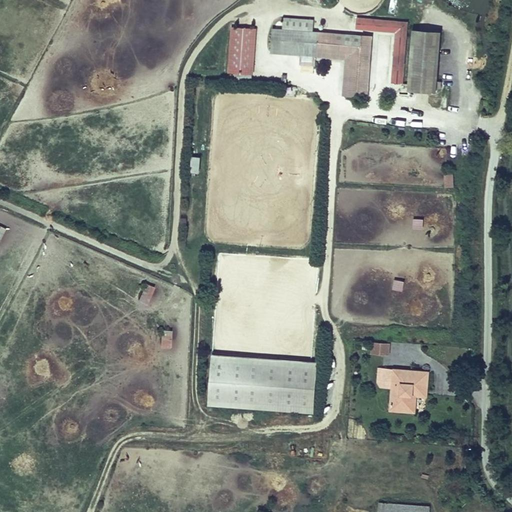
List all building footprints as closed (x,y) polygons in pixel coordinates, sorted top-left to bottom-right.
[(390,0),(389,11),(395,12),(397,0),(390,0)] [(375,8),(323,3),(322,15),(362,19),(358,69),(370,70),(375,8)] [(408,18),(379,16),(375,76),(403,79),(408,18)] [(313,20),(288,18),(286,40),(316,43),(313,82),(335,83),(340,22),(331,22),(330,32),(312,30),(313,20)] [(230,26),(227,76),(254,77),(257,27),(230,26)] [(408,91),(438,92),(442,31),(412,29),(408,91)] [(200,173),(201,156),(191,156),(190,172),(200,173)] [(420,157),(412,157),(412,173),(421,173),(420,157)] [(454,172),(445,172),(445,187),(454,186),(454,172)] [(424,228),(424,218),(414,218),(413,228),(424,228)] [(395,277),(392,289),(404,292),(407,280),(395,277)] [(144,283),(139,302),(149,304),(154,286),(144,283)] [(161,329),(161,347),(171,348),(172,330),(161,329)] [(373,341),(372,354),(390,356),(391,342),(373,341)] [(315,414),(318,361),(212,354),(208,407),(315,414)] [(362,359),(359,399),(379,400),(380,379),(395,380),(396,361),(362,359)] [(380,379),(379,400),(383,401),(384,384),(395,385),(395,380),(380,379)] [(342,495),(341,504),(391,507),(391,499),(342,495)]
